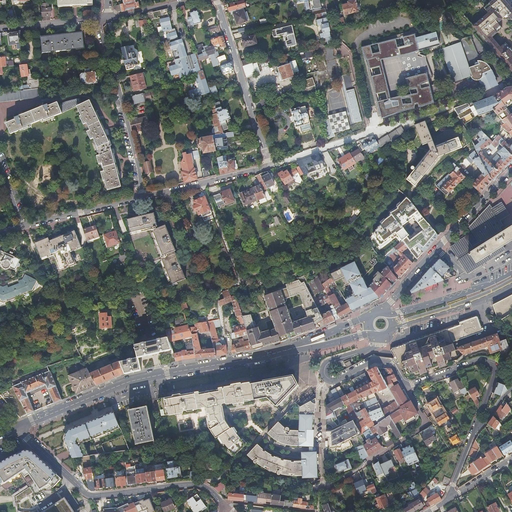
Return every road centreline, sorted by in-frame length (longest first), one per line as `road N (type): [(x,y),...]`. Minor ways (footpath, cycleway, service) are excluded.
road 1 (primary): [(14,428),(124,383),(292,348)]
road 2 (residential): [(269,166),(511,81)]
road 3 (residential): [(222,506),(200,485),(87,494),(14,428)]
road 4 (residential): [(96,19),(146,197)]
road 5 (residential): [(269,166),(216,0)]
road 6 (residential): [(405,388),(425,426),(319,491)]
road 7 (unclassified): [(405,388),(470,362),(489,363),(493,377),(472,434)]
road 8 (primary): [(511,269),(466,292),(387,314)]
road 9 (residential): [(146,197),(269,166)]
road 10 (residential): [(23,226),(146,197)]
